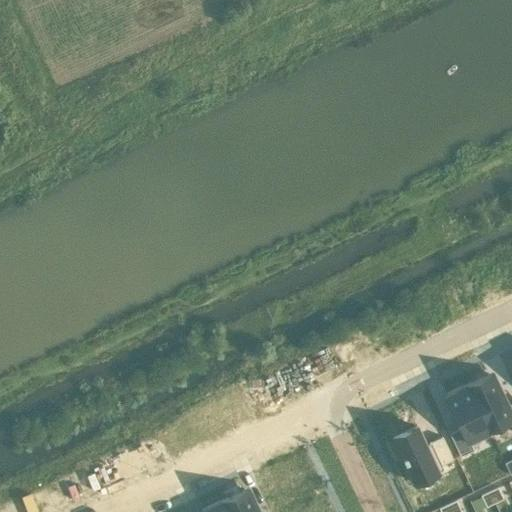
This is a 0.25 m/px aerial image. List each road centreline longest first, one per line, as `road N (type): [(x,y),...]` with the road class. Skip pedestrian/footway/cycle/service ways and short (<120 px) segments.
road 1 (residential): [(322,399),(92,511)]
road 2 (residential): [(511,310),(322,399)]
road 3 (residential): [(322,399),(375,511)]
